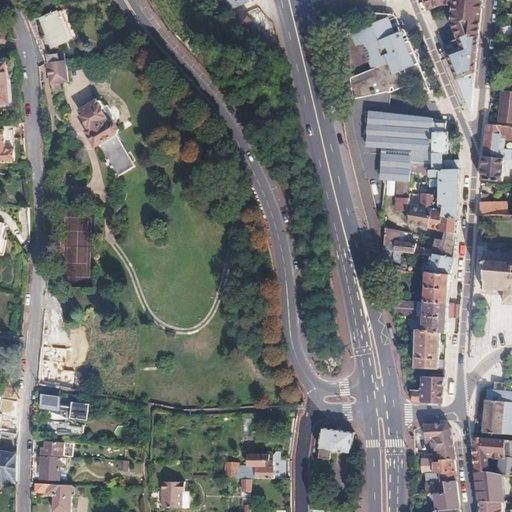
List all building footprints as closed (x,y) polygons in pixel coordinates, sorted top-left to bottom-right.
[(212,0),(220,11),(221,12),(249,0),(212,0)] [(477,36),(480,0),(421,0),(426,10),(438,4),(448,6),(448,12),(444,14),(456,41),(465,37),(477,36)] [(423,71),(410,36),(406,37),(406,35),(407,31),(407,29),(406,28),(405,27),(403,27),(401,27),(401,28),(398,33),(397,33),(394,26),(389,13),(375,12),(378,21),(353,31),(358,44),(364,42),(370,59),(377,76),(361,82),(353,85),(355,98),(368,96),(391,92),(392,92),(393,88),(393,86),(419,76),(422,77),(423,71)] [(255,25),(249,20),(241,13),(230,25),(236,32),(253,47),(255,27),(255,25)] [(57,15),(39,22),(51,50),(69,43),(57,15)] [(268,51),(264,34),(255,27),(253,47),(264,55),(268,51)] [(122,51),(136,40),(130,33),(117,43),(122,51)] [(473,73),(477,39),(477,36),(465,37),(456,41),(441,47),(454,80),(473,73)] [(66,61),(65,54),(51,56),(52,63),(66,61)] [(69,81),(66,61),(52,63),(46,64),(50,91),(60,90),(60,83),(69,81)] [(361,82),(377,76),(370,70),(348,79),(353,85),(361,82)] [(469,108),(473,73),(454,80),(466,109),(469,108)] [(511,123),(511,90),(501,89),(498,122),(511,123)] [(115,138),(117,137),(102,109),(84,119),(90,131),(85,134),(94,150),(97,149),(115,181),(133,171),(115,138)] [(431,141),(431,119),(368,114),(365,150),(383,151),(380,183),(387,183),(391,184),(396,186),(396,184),(407,185),(409,168),(410,163),(432,165),(431,141)] [(444,154),(445,133),(443,133),(443,122),(443,120),(431,119),(431,141),(432,165),(432,170),(440,170),(440,154),(444,154)] [(511,140),(511,132),(511,126),(485,124),(482,157),(509,160),(511,159),(511,151),(498,150),(499,139),(511,140)] [(0,159),(17,159),(16,127),(0,128),(0,159)] [(499,182),(501,168),(508,169),(509,160),(482,157),(480,180),(499,182)] [(456,204),(456,194),(457,170),(442,170),(440,170),(432,170),(432,165),(410,163),(409,168),(428,170),(427,181),(431,181),(430,185),(437,186),(436,204),(431,203),(431,195),(420,193),(418,206),(427,207),(442,209),(442,216),(455,218),(456,204)] [(404,210),(407,185),(396,184),(396,186),(393,209),(404,210)] [(506,216),(507,204),(477,203),(476,216),(489,215),(506,216)] [(424,227),(427,207),(418,206),(409,204),(406,223),(424,227)] [(454,234),(455,218),(442,216),(442,209),(427,207),(424,227),(435,229),(435,230),(446,232),(454,234)] [(27,224),(26,208),(17,208),(17,224),(27,224)] [(414,254),(414,245),(394,242),(395,232),(383,229),(383,230),(381,250),(403,252),(414,254)] [(453,250),(454,234),(446,232),(445,241),(433,239),(432,249),(420,248),(419,254),(427,255),(451,257),(453,250)] [(402,263),(403,252),(381,250),(381,261),(402,263)] [(511,253),(499,253),(480,252),(478,290),(502,293),(501,303),(511,304),(511,253)] [(447,304),(448,272),(451,257),(427,255),(425,272),(423,302),(447,304)] [(445,333),(447,304),(423,302),(394,301),(393,316),(422,318),(422,322),(406,321),(405,329),(415,330),(438,332),(445,333)] [(437,360),(438,332),(415,330),(413,369),(443,369),(443,360),(437,360)] [(51,374),(53,352),(39,351),(38,366),(37,381),(40,382),(40,384),(82,392),(83,387),(59,383),(60,376),(51,374)] [(444,392),(443,377),(421,378),(421,391),(444,392)] [(505,391),(505,383),(495,382),(494,390),(505,391)] [(511,434),(511,391),(505,391),(494,390),(486,389),(481,431),(511,434)] [(445,403),(444,393),(444,392),(421,391),(414,390),(413,401),(445,403)] [(44,432),(84,436),(86,424),(77,423),(78,418),(88,419),(90,403),(72,401),(71,411),(69,411),(69,404),(58,402),(59,396),(42,394),(41,408),(67,411),(65,422),(46,420),(44,432)] [(0,426),(15,434),(15,419),(0,412),(0,426)] [(453,460),(449,430),(443,425),(420,425),(422,441),(427,441),(429,450),(427,451),(429,455),(413,452),(414,460),(417,460),(417,473),(421,473),(432,473),(432,463),(452,460),(453,460)] [(358,455),(359,442),(355,436),(352,432),(320,429),(315,462),(328,463),(329,454),(335,455),(337,453),(358,455)] [(502,457),(501,439),(497,439),(469,437),(473,470),(488,473),(488,456),(502,457)] [(63,455),(64,442),(44,440),(44,447),(40,447),(40,453),(63,455)] [(14,475),(14,454),(14,453),(0,450),(0,479),(14,482),(14,475)] [(284,480),(284,462),(279,462),(279,452),(247,452),(247,463),(238,463),(238,460),(227,460),(227,478),(284,480)] [(66,479),(67,457),(40,455),(39,477),(66,479)] [(119,470),(130,470),(130,460),(119,460),(119,470)] [(456,489),(452,460),(432,463),(432,473),(441,473),(442,482),(425,482),(426,492),(432,491),(456,489)] [(510,503),(506,476),(488,473),(473,470),(477,500),(499,502),(510,503)] [(190,481),(167,480),(166,506),(189,507),(190,481)] [(249,492),(249,481),(241,481),(240,491),(249,492)] [(70,511),(72,484),(39,482),(39,489),(45,489),(45,491),(49,494),(52,494),(52,510),(70,511)] [(442,511),(458,510),(456,489),(432,491),(433,511),(442,511)] [(509,511),(509,510),(500,510),(499,502),(477,500),(478,511),(509,511)]
